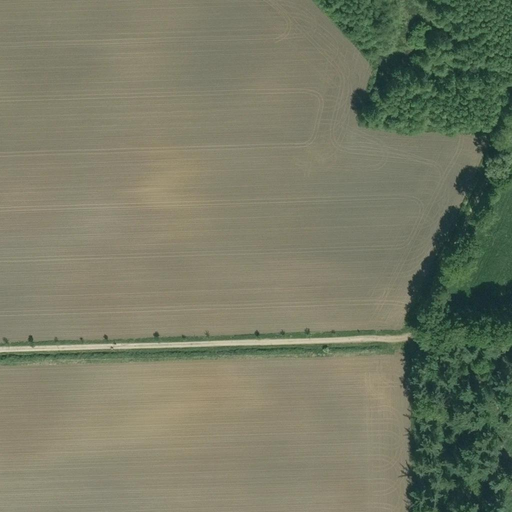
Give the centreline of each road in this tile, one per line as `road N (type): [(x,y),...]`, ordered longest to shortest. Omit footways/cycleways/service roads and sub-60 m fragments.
road 1 (track): [(0,351),(407,341)]
road 2 (track): [(407,341),(511,150)]
road 3 (track): [(407,341),(418,511)]
